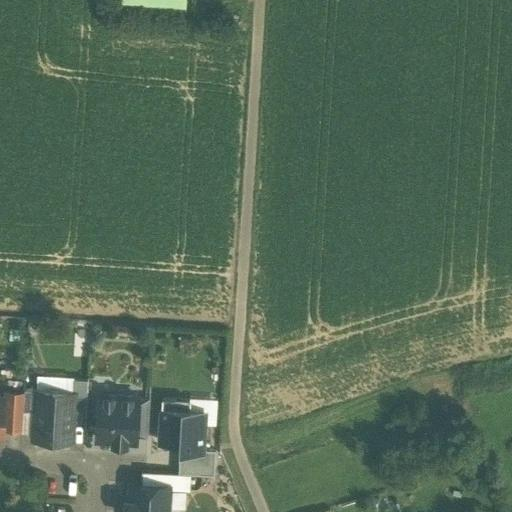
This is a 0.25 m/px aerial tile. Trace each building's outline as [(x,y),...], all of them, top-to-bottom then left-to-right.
[(185,0),(116,0),(116,8),(185,13),(185,0)] [(74,392),(36,390),(33,438),(71,440),(74,392)] [(24,392),(6,392),(5,397),(3,427),(22,428),(24,392)] [(138,396),(99,393),(99,402),(95,405),(94,413),(98,416),(96,438),(113,438),(113,442),(126,443),(126,439),(135,440),(138,398),(138,396)] [(150,398),(138,398),(136,434),(148,434),(150,398)] [(190,399),(162,398),(160,442),(180,443),(180,449),(203,450),(203,449),(205,411),(190,410),(190,399)] [(179,472),(215,474),(216,449),(203,449),(203,450),(180,449),(179,472)] [(189,473),(141,470),(141,484),(169,486),(168,490),(188,491),(189,473)] [(141,484),(130,483),(130,500),(126,500),(124,511),(167,511),(168,490),(169,486),(141,484)]
